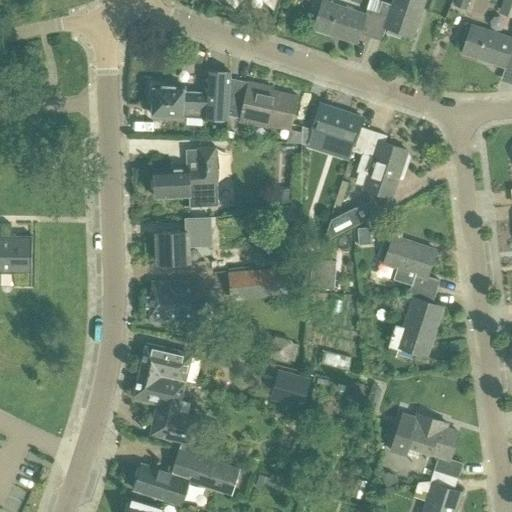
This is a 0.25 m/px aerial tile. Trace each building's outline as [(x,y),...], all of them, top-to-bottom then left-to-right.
[(219,0),(221,2),(222,0),(237,0),(241,3),(243,0),(261,0),(273,10),(276,0),(219,0)] [(370,1),(367,9),(365,15),(366,15),(359,35),(380,42),(385,27),(389,28),(387,34),(399,38),(401,32),(413,36),(424,0),(394,0),(392,6),(381,2),(380,4),(370,1)] [(511,17),(511,0),(503,0),(499,13),(511,17)] [(359,35),(366,15),(365,15),(323,1),(314,28),(357,42),(359,35)] [(466,27),(462,41),(466,42),(462,53),(505,67),(508,58),(511,59),(511,38),(471,25),(470,29),(466,27)] [(231,80),(231,71),(204,70),(203,92),(184,91),(184,90),(154,88),(152,116),(183,118),(228,121),(228,117),(231,80)] [(250,84),(231,80),(228,117),(242,120),(241,122),(271,128),(272,126),(289,130),(297,96),(265,89),(266,85),(250,82),(250,84)] [(363,154),(371,131),(360,127),(363,118),(321,104),(312,130),(302,126),(301,145),(306,146),(312,131),(353,145),(351,151),(362,154),(363,154)] [(164,133),(164,123),(144,124),(144,134),(164,133)] [(363,154),(362,154),(356,171),(368,176),(364,188),(392,198),(398,179),(401,168),(406,169),(410,157),(407,153),(408,149),(384,142),(387,136),(371,131),(363,154)] [(186,166),(153,168),(154,199),(189,197),(190,207),(190,218),(209,217),(209,207),(209,206),(211,205),(210,185),(217,185),(218,185),(216,147),(216,146),(197,147),(197,148),(197,149),(187,150),(186,150),(186,166)] [(330,224),(323,244),(360,225),(359,222),(354,212),(330,224)] [(158,264),(190,262),(189,247),(212,246),(212,230),(211,217),(185,218),(185,231),(156,233),(158,264)] [(31,285),(32,236),(12,236),(10,224),(0,224),(0,271),(11,271),(14,285),(31,285)] [(369,227),(357,228),(358,245),(370,244),(369,227)] [(436,250),(393,236),(384,263),(415,274),(412,284),(436,292),(439,282),(427,277),(436,250)] [(253,253),(254,268),(279,265),(278,250),(253,253)] [(233,300),(289,295),(287,267),(247,271),(248,286),(232,288),(233,300)] [(335,270),(311,269),(310,287),(334,289),(335,270)] [(198,322),(199,282),(151,281),(151,322),(198,322)] [(404,328),(396,325),(388,347),(400,351),(402,348),(427,356),(444,306),(433,302),(436,292),(412,284),(408,296),(413,298),(404,328)] [(90,324),(90,307),(79,308),(79,324),(90,324)] [(147,343),(140,370),(186,382),(195,384),(200,363),(197,357),(192,356),(193,354),(147,343)] [(140,370),(134,398),(157,404),(150,435),(191,445),(194,445),(200,417),(179,412),(180,409),(186,382),(140,370)] [(278,370),(270,400),(303,409),(311,379),(278,370)] [(410,446),(439,456),(434,471),(435,471),(458,478),(463,464),(450,460),(459,432),(447,428),(449,423),(416,412),(414,417),(402,413),(390,452),(406,457),(410,446)] [(232,496),(240,470),(179,451),(172,473),(142,464),(141,466),(137,467),(135,475),(138,477),(134,490),(180,504),(187,482),(232,496)] [(0,464),(7,467),(10,458),(0,454),(0,464)] [(418,483),(414,496),(427,501),(423,511),(454,511),(461,492),(455,490),(454,490),(458,479),(434,471),(430,481),(418,483)] [(388,472),(381,476),(387,487),(398,481),(395,475),(388,472)] [(160,511),(161,509),(131,500),(131,503),(126,503),(124,510),(126,511),(160,511)]
